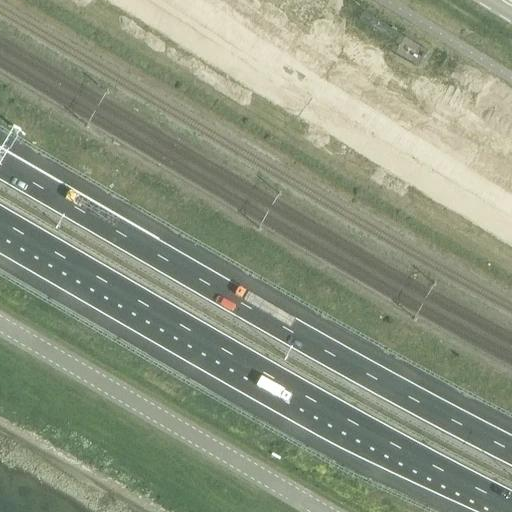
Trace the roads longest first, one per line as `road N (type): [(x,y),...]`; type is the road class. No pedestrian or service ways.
road 1 (motorway): [(511,455),(0,165)]
road 2 (motorway): [(0,222),(286,389),(511,507)]
road 3 (unclassified): [(325,511),(0,325)]
